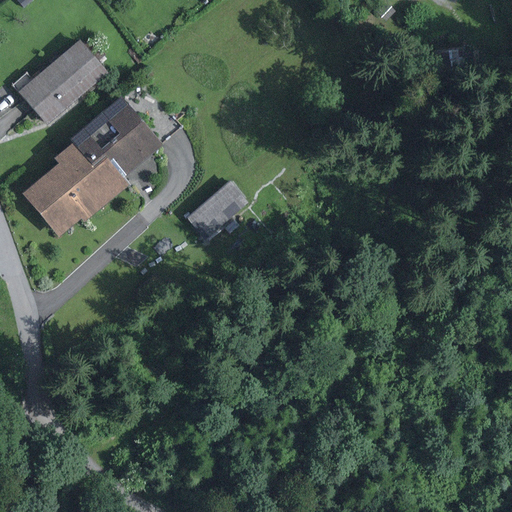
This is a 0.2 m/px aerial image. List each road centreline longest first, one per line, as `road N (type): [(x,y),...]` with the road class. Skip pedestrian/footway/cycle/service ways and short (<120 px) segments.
road 1 (track): [(83,450),(225,401),(329,385),(511,248)]
road 2 (residential): [(0,210),(32,303),(43,413)]
road 3 (track): [(43,413),(159,511)]
